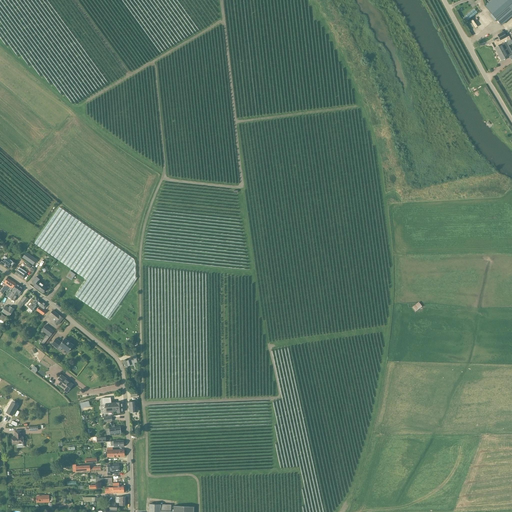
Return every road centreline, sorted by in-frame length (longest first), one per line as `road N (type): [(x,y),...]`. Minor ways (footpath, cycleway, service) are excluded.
road 1 (unclassified): [(130,511),(120,365),(0,265)]
road 2 (unclassified): [(444,0),(511,121)]
